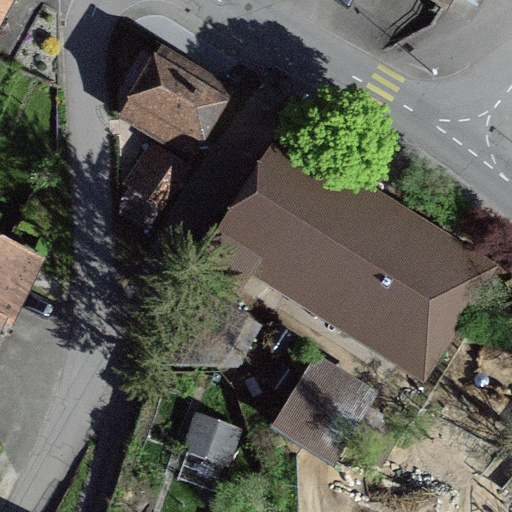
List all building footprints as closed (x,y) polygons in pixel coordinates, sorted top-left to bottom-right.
[(0,0),(0,16),(8,0),(0,0)] [(137,110),(200,147),(230,97),(167,60),(137,110)] [(147,195),(162,205),(187,167),(169,156),(147,195)] [(0,270),(12,247),(0,240),(0,270)] [(364,405),(312,373),(277,428),(330,461),(364,405)]
